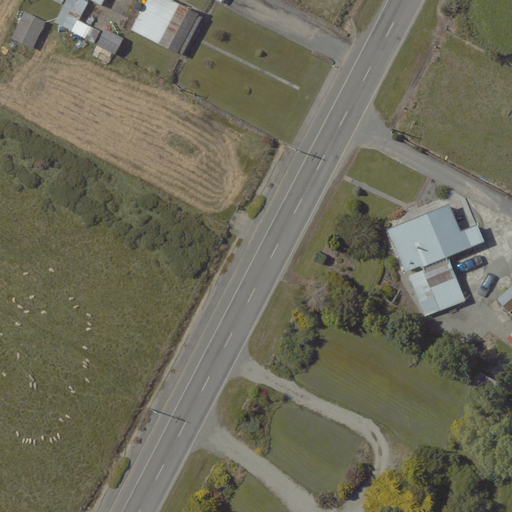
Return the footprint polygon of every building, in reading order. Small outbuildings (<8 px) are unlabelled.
[(206,7),(192,0),(143,0),(129,29),(182,55),(206,7)] [(25,12),(10,41),(33,53),(48,23),(25,12)] [(108,30),(97,50),(118,62),(129,41),(108,30)] [(1,53),(0,53),(0,75),(15,84),(25,67),(1,53)] [(449,252),(484,238),(466,193),(388,224),(425,315),(468,297),(449,252)]
